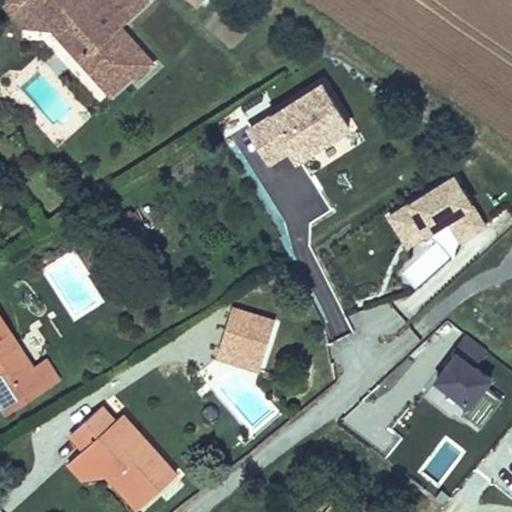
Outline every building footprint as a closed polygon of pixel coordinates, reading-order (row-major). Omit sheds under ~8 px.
[(10,0),(28,20),(29,0),(28,0),(10,0)] [(120,20),(143,0),(28,0),(29,0),(28,20),(55,19),(77,20),(96,42),(83,53),(112,86),(131,70),(136,73),(153,57),(120,20)] [(77,20),(55,19),(83,53),(96,42),(77,20)] [(355,123),(325,75),(248,124),(271,161),(288,150),(295,161),(355,123)] [(490,220),(458,168),(387,212),(407,245),(449,219),(461,238),(490,220)] [(416,284),(458,247),(446,233),(403,269),(416,284)] [(266,315),(222,300),(210,338),(253,353),(266,315)] [(0,327),(0,411),(51,377),(37,356),(24,364),(0,327)] [(495,373),(479,361),(488,349),(468,334),(436,378),(472,404),(466,412),(484,425),(505,398),(486,384),(495,373)] [(206,350),(249,364),(253,353),(210,338),(206,350)] [(104,409),(92,394),(56,424),(70,438),(61,445),(78,464),(104,455),(133,493),(165,465),(124,419),(112,429),(99,414),(104,409)] [(124,419),(111,403),(104,409),(99,414),(112,429),(124,419)] [(78,464),(61,445),(55,451),(72,472),(100,472),(125,499),(133,493),(104,455),(78,464)] [(347,480),(329,504),(338,510),(340,511),(376,511),(382,505),(347,480)]
